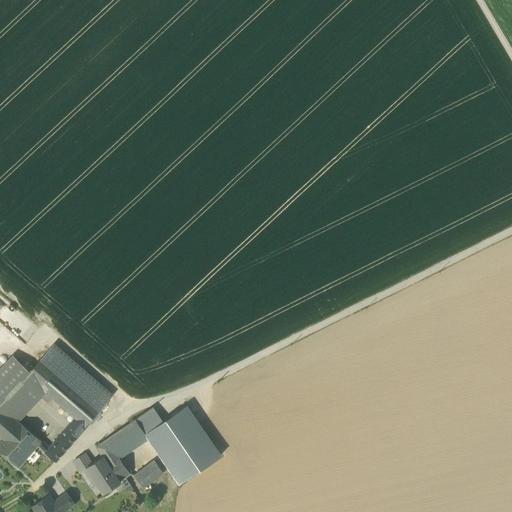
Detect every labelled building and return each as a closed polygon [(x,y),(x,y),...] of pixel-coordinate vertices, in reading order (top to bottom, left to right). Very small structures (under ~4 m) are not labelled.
[(0,345),(1,346),(13,335),(0,322),(0,345)] [(50,348),(41,358),(100,410),(109,399),(50,348)] [(282,375),(304,363),(297,351),(276,363),(282,375)] [(26,394),(30,389),(35,383),(26,375),(28,373),(12,358),(0,370),(0,405),(8,412),(26,394)] [(53,398),(76,418),(85,426),(100,410),(41,358),(28,373),(26,375),(35,383),(45,392),(53,398)] [(40,397),(45,392),(35,383),(30,389),(40,397)] [(35,402),(40,397),(30,389),(26,394),(35,402)] [(53,398),(45,392),(40,397),(48,403),(53,398)] [(35,402),(26,394),(8,412),(16,420),(18,421),(35,402)] [(0,436),(1,438),(16,420),(8,412),(0,405),(0,436)] [(148,439),(179,483),(220,455),(186,405),(162,421),(145,433),(148,439)] [(153,407),(135,419),(145,433),(162,421),(153,407)] [(80,432),(85,426),(76,418),(71,424),(80,432)] [(148,439),(145,433),(135,419),(106,439),(120,458),(148,439)] [(0,442),(0,450),(18,466),(37,444),(40,440),(18,421),(16,420),(1,438),(3,439),(0,442)] [(80,432),(71,424),(66,430),(75,438),(80,432)] [(66,430),(49,448),(46,452),(56,460),(75,438),(66,430)] [(130,473),(120,458),(106,439),(96,446),(102,455),(103,455),(119,480),(130,473)] [(37,444),(46,452),(49,448),(40,440),(37,444)] [(73,460),(80,471),(85,467),(91,463),(84,453),(73,460)] [(97,484),(103,492),(120,481),(119,480),(103,455),(102,455),(91,463),(85,467),(97,484)] [(135,477),(143,487),(163,472),(155,461),(135,477)] [(85,467),(80,471),(79,471),(91,489),(97,484),(85,467)] [(60,497),(68,508),(74,503),(66,492),(60,497)] [(32,506),(36,511),(60,511),(53,502),(48,495),(32,506)] [(60,497),(53,502),(60,511),(61,511),(68,508),(60,497)]
